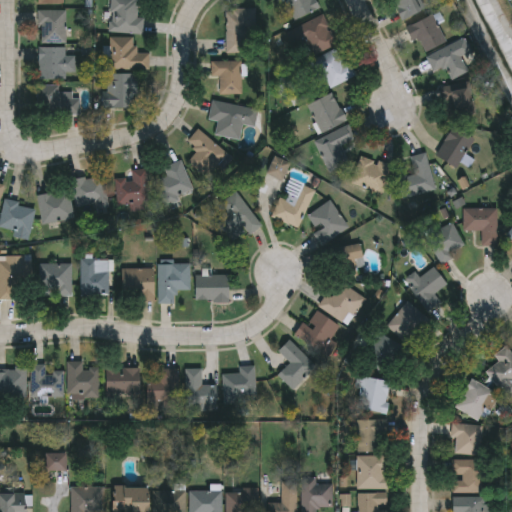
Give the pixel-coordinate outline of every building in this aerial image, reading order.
[(140,33),(107,31),(108,0),(135,0),(135,17),(141,17),(140,33)] [(295,19),(285,0),(315,0),(319,8),(295,19)] [(419,0),(424,7),(402,20),(390,0),(419,0)] [(224,53),(224,9),(252,9),(252,39),(243,39),(243,53),(224,53)] [(63,10),(63,42),(36,42),(36,10),(63,10)] [(337,44),(311,55),(305,40),(292,46),(286,31),(325,15),(337,44)] [(412,42),(406,25),(433,15),(444,43),(423,51),(419,39),(412,42)] [(134,53),(147,53),(147,68),(108,68),(108,37),(134,37),(134,53)] [(445,67),(432,72),(426,55),(464,39),(469,52),(460,56),(466,72),(450,79),(445,67)] [(329,90),(312,62),(338,46),(355,74),(329,90)] [(63,47),(63,55),(73,55),(73,72),(63,72),(63,79),(35,79),(35,47),(63,47)] [(240,61),(240,95),(220,95),(220,76),(209,76),(209,61),(240,61)] [(103,108),(103,74),(136,74),(136,108),(103,108)] [(57,85),(57,92),(76,91),(76,114),(35,114),(35,85),(57,85)] [(471,86),(471,113),(444,113),(444,86),(471,86)] [(345,122),(320,133),(308,105),(332,94),(345,122)] [(214,135),(217,121),(207,119),(210,101),(257,108),(254,126),(241,124),(238,139),(214,135)] [(355,138),(339,146),(347,164),(330,172),(315,141),(348,125),(355,138)] [(455,169),(433,155),(452,126),(473,140),(455,169)] [(217,170),(185,143),(197,129),(229,156),(217,170)] [(400,177),(413,175),(409,156),(426,153),(433,191),(403,197),(400,177)] [(282,181),(266,173),(275,156),(290,163),(282,181)] [(350,184),(359,156),(390,166),(382,194),(350,184)] [(154,182),(167,177),(164,167),(181,161),(193,194),(162,205),(154,182)] [(145,170),(149,207),(132,208),(132,203),(116,205),(114,180),(132,178),(131,171),(145,170)] [(75,208),(72,180),(103,177),(105,204),(75,208)] [(300,228),(271,218),(278,198),(284,200),(286,194),(283,194),(289,179),(314,187),(300,228)] [(37,195),(69,191),(72,219),(40,223),(37,195)] [(261,225),(249,234),(243,227),(231,236),(212,211),(236,193),(261,225)] [(28,239),(13,237),(14,231),(0,228),(0,211),(2,201),(33,206),(28,239)] [(319,231),(308,216),(329,201),(348,227),(321,246),(313,235),(319,231)] [(481,215),(494,244),(483,249),(477,237),(474,230),(459,236),(462,243),(452,247),(455,255),(442,261),(438,263),(424,233),(451,221),(478,208),(481,215)] [(363,268),(356,269),(356,277),(337,278),(334,248),(361,246),(363,268)] [(0,256),(29,256),(29,287),(15,287),(15,300),(0,300),(0,256)] [(80,296),(80,259),(108,259),(108,296),(80,296)] [(76,296),(40,296),(40,264),(76,264),(76,296)] [(189,264),(189,291),(174,291),(174,303),(157,303),(157,264),(189,264)] [(432,297),(437,303),(429,311),(408,288),(430,267),(446,284),(432,297)] [(122,301),(122,269),(153,269),(153,301),(122,301)] [(228,275),(228,301),(195,301),(195,275),(228,275)] [(331,296),(340,283),(365,300),(347,326),(318,306),(326,293),(331,296)] [(385,325),(407,302),(426,320),(405,343),(385,325)] [(320,356),(294,337),(314,309),(340,328),(320,356)] [(398,343),(387,372),(364,364),(375,334),(398,343)] [(278,375),(290,363),(278,351),(289,340),(315,366),(292,389),(278,375)] [(511,395),(507,399),(486,371),(498,362),(493,356),(506,346),(511,353),(511,395)] [(82,368),(99,368),(99,399),(66,399),(66,361),(82,361),(82,368)] [(29,365),(44,364),(44,372),(63,371),(63,396),(30,396),(29,365)] [(223,374),(239,374),(239,366),(255,366),(255,400),(223,400),(223,374)] [(25,395),(0,395),(0,368),(25,368),(25,395)] [(106,368),(139,368),(139,396),(106,396),(106,368)] [(216,409),(185,410),(185,369),(201,368),(201,385),(216,385),(216,409)] [(178,369),(179,412),(162,412),(162,410),(147,410),(147,381),(159,381),(159,369),(178,369)] [(389,382),(385,414),(357,410),(361,378),(389,382)] [(494,392),(478,422),(454,408),(470,379),(494,392)] [(357,452),(357,420),(386,420),(386,435),(380,435),(380,452),(357,452)] [(450,453),(452,424),(481,426),(478,456),(450,453)] [(386,489),(357,489),(357,456),(386,456),(386,489)] [(481,493),(451,493),(451,478),(451,460),(481,460),(481,493)] [(268,511),(268,503),(281,503),(281,481),(297,481),(297,511),(268,511)] [(302,511),(302,483),(332,483),(332,508),(317,508),(317,511),(302,511)] [(71,511),(71,487),(104,487),(104,511),(71,511)] [(149,487),(149,511),(114,511),(114,487),(149,487)] [(184,491),(184,511),(154,511),(154,491),(184,491)] [(189,511),(189,491),(221,491),(221,511),(189,511)] [(226,511),(226,492),(257,492),(257,511),(226,511)] [(358,511),(358,493),(387,493),(387,508),(387,511),(358,511)] [(1,511),(1,494),(27,494),(27,511),(1,511)] [(452,511),(452,497),(485,497),(485,511),(452,511)]
